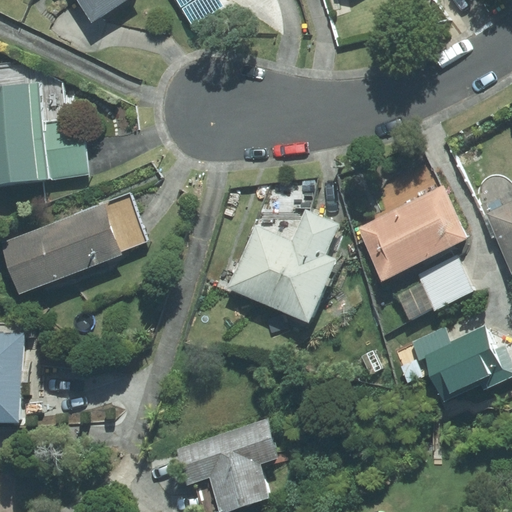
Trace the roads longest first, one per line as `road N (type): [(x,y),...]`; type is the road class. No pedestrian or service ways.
road 1 (unknown): [(234,113),(154,385),(139,402),(112,411),(51,414)]
road 2 (residential): [(200,111),(372,112),(458,79),(511,47)]
